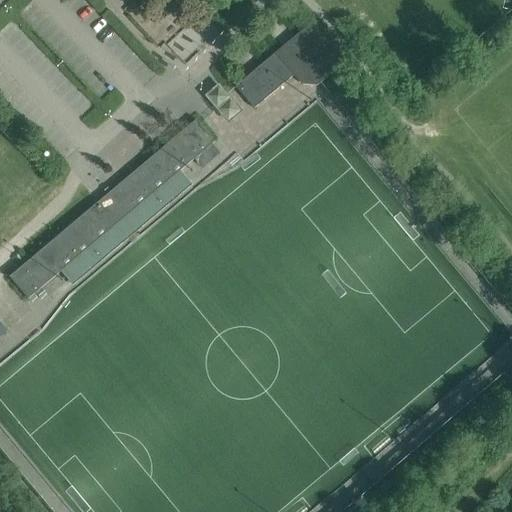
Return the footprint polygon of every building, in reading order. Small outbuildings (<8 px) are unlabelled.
[(182,59),(211,35),(199,20),(170,44),(182,59)] [(234,88),(252,110),(293,75),(310,78),(317,86),(345,63),(312,23),(234,88)] [(226,93),(222,89),(218,84),(204,96),(212,105),(226,93)] [(234,103),(226,93),(212,105),(221,115),(234,103)] [(234,103),(221,115),(227,123),(241,111),(234,103)] [(196,120),(29,261),(9,277),(28,299),(214,142),(196,120)]
